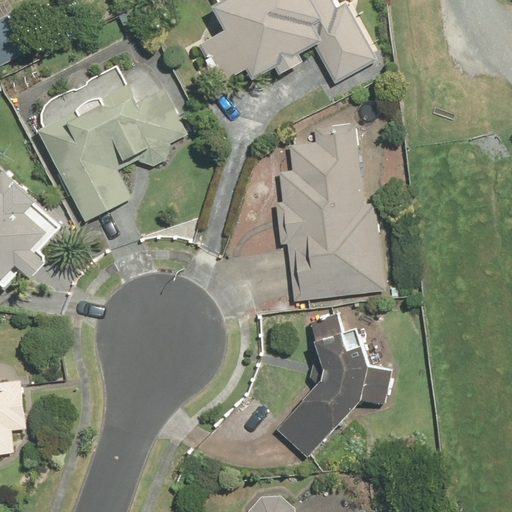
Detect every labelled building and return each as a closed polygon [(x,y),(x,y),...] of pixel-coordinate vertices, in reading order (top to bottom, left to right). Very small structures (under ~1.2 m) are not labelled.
[(223,0),(217,4),(231,29),(201,44),(222,84),(252,68),(261,85),(322,52),(338,82),(379,59),(349,2),(338,8),(334,0),(223,0)] [(130,84),(43,130),(89,218),(134,195),(120,169),(190,133),(166,88),(139,102),(130,84)] [(285,191),(297,299),(387,289),(377,203),(368,204),(358,121),(316,126),(318,142),(293,144),(298,190),(285,191)] [(8,170),(0,177),(0,280),(3,284),(21,263),(36,277),(51,261),(36,247),(52,230),(31,211),(41,200),(8,170)] [(362,344),(353,353),(340,313),(316,321),(332,375),(281,427),(311,456),(392,372),(362,344)] [(0,453),(18,452),(15,430),(30,428),(24,379),(0,381),(0,453)] [(296,511),(297,506),(283,492),(263,493),(252,508),(252,511),(296,511)]
